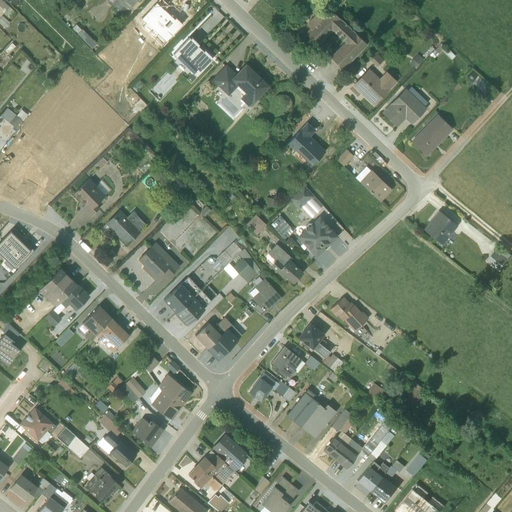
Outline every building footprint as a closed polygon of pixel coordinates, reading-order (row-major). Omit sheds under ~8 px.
[(117,0),(128,10),(137,0),(117,0)] [(342,2),(340,0),(333,0),(331,3),(336,8),(342,2)] [(145,15),(138,23),(158,43),(177,23),(161,7),(149,19),(145,15)] [(316,15),(306,24),(310,28),(305,33),(317,45),(332,31),(343,42),(329,57),(342,70),(367,44),(328,8),(319,18),(316,15)] [(172,54),(195,76),(211,59),(210,58),(211,57),(204,50),(203,51),(197,45),(198,44),(191,37),(190,38),(188,37),(172,54)] [(383,60),(377,53),(370,60),(377,67),(383,60)] [(421,58),(417,54),(409,63),(413,66),(421,58)] [(240,99),(248,106),(249,105),(251,107),(257,101),(255,99),(266,87),(266,84),(260,78),(258,81),(256,79),(256,77),(254,75),(252,75),(251,74),(253,72),(245,64),(236,74),(226,64),(211,80),(228,95),(238,85),(245,93),(240,99)] [(368,68),(352,85),(373,105),(396,81),(386,71),(379,78),(368,68)] [(381,112),(396,127),(405,119),(411,125),(426,108),(424,106),(427,102),(411,86),(407,90),(405,88),(381,112)] [(451,128),(437,114),(411,140),(426,155),(451,128)] [(315,130),(307,122),(287,143),(296,154),(298,153),(310,164),(309,166),(310,166),(325,151),(309,136),(315,130)] [(281,140),(273,149),(278,154),(286,145),(281,140)] [(343,166),(353,156),(346,149),(337,158),(337,160),(343,166)] [(365,175),(370,168),(366,165),(361,172),(365,175)] [(371,171),(359,181),(379,201),(390,189),(371,171)] [(105,195),(88,179),(73,193),(84,204),(81,207),(90,216),(99,208),(95,205),(105,195)] [(312,196),(302,186),(289,198),(299,209),(312,196)] [(278,200),(267,198),(266,206),(276,207),(278,200)] [(105,223),(126,245),(140,231),(139,228),(144,223),(132,211),(126,216),(119,209),(105,223)] [(438,210),(423,229),(442,244),(457,225),(438,210)] [(255,214),(245,224),(256,234),(266,224),(255,214)] [(336,236),(319,216),(311,223),(308,223),(305,226),(305,229),(297,236),(315,255),(323,248),(322,247),(327,242),(328,243),(336,236)] [(0,240),(0,263),(11,275),(34,251),(15,232),(14,234),(10,230),(0,240)] [(162,273),(167,278),(179,266),(156,242),(154,242),(138,259),(145,266),(143,268),(154,279),(162,273)] [(276,243),(267,253),(274,259),(270,266),(284,279),(286,278),(292,284),(303,272),(290,260),(291,258),(276,243)] [(486,261),(499,270),(507,260),(506,259),(510,255),(499,246),(495,250),(486,261)] [(259,269),(244,248),(238,254),(242,258),(239,261),(235,256),(223,268),(232,278),(238,273),(247,282),(259,269)] [(76,284),(59,267),(38,289),(55,306),(76,284)] [(267,276),(262,270),(258,274),(262,279),(254,287),(248,293),(252,297),(251,298),(264,311),(280,298),(264,278),(267,276)] [(200,289),(187,276),(163,299),(175,312),(200,289)] [(75,310),(89,295),(76,284),(44,317),(53,327),(61,318),(57,314),(69,303),(75,310)] [(210,300),(200,289),(175,312),(187,325),(204,308),(203,307),(210,300)] [(230,292),(225,298),(230,302),(235,296),(230,292)] [(342,297),(329,309),(335,316),(337,315),(342,320),(343,319),(353,331),(368,318),(362,310),(360,312),(351,302),(349,303),(342,297)] [(111,317),(99,305),(82,323),(90,331),(85,336),(89,340),(111,317)] [(128,334),(111,317),(95,334),(112,352),(128,334)] [(208,321),(194,335),(207,348),(231,324),(224,317),(213,326),(208,321)] [(334,373),(342,362),(332,354),(330,357),(327,355),(329,351),(322,345),(325,341),(321,338),(324,333),(309,322),(297,337),(324,358),(321,363),(334,373)] [(7,368),(14,359),(13,358),(20,350),(10,342),(12,339),(14,340),(19,334),(7,323),(1,330),(4,333),(0,338),(0,359),(0,360),(0,363),(7,368)] [(208,349),(207,351),(217,362),(226,353),(224,352),(242,335),(231,324),(207,348),(208,349)] [(61,344),(74,332),(69,327),(56,340),(61,344)] [(283,346),(270,362),(276,367),(274,370),(284,377),(286,375),(290,377),(295,371),(297,373),(304,363),(300,360),(301,359),(283,346)] [(158,362),(150,355),(142,363),(148,372),(158,362)] [(310,355),(304,363),(314,370),(319,363),(310,355)] [(44,358),(38,366),(46,372),(50,367),(54,371),(56,368),(44,358)] [(178,368),(171,361),(166,366),(173,373),(178,368)] [(78,366),(73,362),(66,371),(70,375),(78,366)] [(133,378),(145,368),(142,363),(131,375),(132,376),(133,378)] [(289,402),(295,393),(265,370),(249,391),(255,397),(256,396),(260,400),(270,387),(289,402)] [(332,372),(326,379),(332,385),(338,377),(332,372)] [(161,390),(181,405),(191,393),(167,375),(157,385),(161,390)] [(122,381),(117,376),(107,387),(112,392),(122,381)] [(138,398),(145,391),(132,376),(125,383),(138,398)] [(61,379),(55,386),(70,400),(76,393),(61,379)] [(415,382),(402,400),(413,408),(426,390),(415,382)] [(138,398),(125,383),(119,388),(132,403),(138,398)] [(374,383),(366,395),(377,402),(384,390),(374,383)] [(149,397),(151,403),(150,404),(171,418),(181,405),(161,390),(158,386),(149,397)] [(313,393),(307,388),(286,415),(299,426),(318,403),(311,397),(313,393)] [(314,438),(336,411),(327,404),(323,407),(318,403),(299,426),(314,438)] [(461,404),(456,410),(467,420),(469,420),(474,414),(461,404)] [(55,426),(34,407),(19,424),(41,443),(43,442),(46,440),(47,439),(48,437),(50,433),(55,426)] [(331,426),(337,431),(350,414),(344,409),(331,426)] [(110,420),(114,416),(108,410),(104,414),(110,420)] [(104,414),(98,421),(109,432),(103,437),(102,437),(97,443),(115,461),(118,459),(125,466),(125,465),(136,453),(116,435),(121,430),(104,414)] [(141,417),(131,431),(142,440),(143,442),(150,447),(163,429),(150,419),(148,421),(141,417)] [(56,437),(67,446),(75,435),(65,427),(56,437)] [(334,460),(351,439),(341,431),(337,436),(335,434),(322,450),(334,460)] [(394,436),(388,431),(370,453),(376,457),(394,436)] [(247,455),(224,434),(213,447),(218,452),(216,455),(234,471),(247,455)] [(375,434),(363,450),(368,455),(382,438),(375,434)] [(88,447),(75,435),(67,446),(79,457),(88,447)] [(362,447),(351,439),(334,460),(346,469),(362,447)] [(24,443),(12,459),(18,464),(30,448),(24,443)] [(221,484),(234,471),(210,449),(197,463),(221,484)] [(419,453),(405,469),(413,476),(427,460),(419,453)] [(0,476),(10,463),(0,454),(0,476)] [(359,480),(371,490),(389,468),(383,463),(380,466),(374,461),(359,480)] [(204,483),(213,491),(220,484),(197,463),(188,474),(194,479),(193,481),(200,487),(204,483)] [(397,470),(391,465),(389,468),(371,490),(385,502),(398,488),(389,480),(397,470)] [(89,481),(85,486),(92,492),(92,491),(95,494),(94,495),(101,502),(112,490),(113,492),(119,485),(110,476),(110,475),(101,467),(88,480),(89,481)] [(41,493),(49,483),(42,477),(36,485),(21,473),(10,488),(10,489),(25,501),(26,500),(26,501),(31,495),(35,498),(40,492),(41,493)] [(290,483),(282,476),(276,483),(281,487),(279,490),(274,486),(261,503),(271,511),(283,511),(290,504),(280,495),(284,491),(292,498),(298,490),(290,483)] [(250,495),(253,498),(258,493),(259,494),(269,481),(263,477),(253,489),(254,490),(250,495)] [(38,511),(39,511),(59,511),(67,502),(69,503),(73,498),(62,491),(61,492),(49,483),(41,493),(47,498),(38,511)] [(427,493),(416,483),(395,510),(397,511),(416,511),(426,500),(423,498),(427,493)] [(205,511),(207,510),(179,487),(167,501),(180,511),(205,511)] [(214,494),(207,502),(218,511),(219,511),(228,503),(219,495),(217,496),(214,494)] [(439,511),(444,506),(432,497),(428,502),(426,500),(416,511),(439,511)] [(321,511),(325,509),(315,501),(312,505),(307,501),(298,511),(321,511)]
